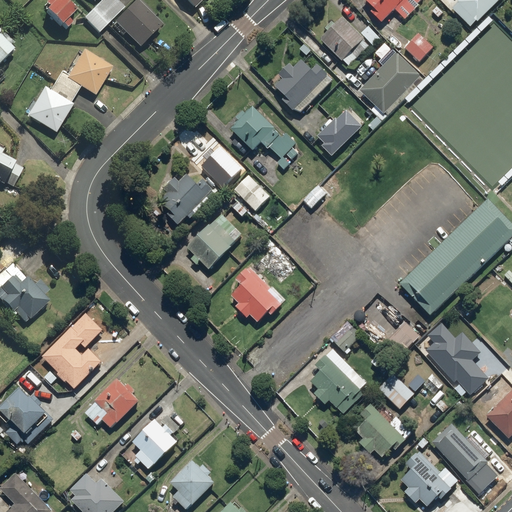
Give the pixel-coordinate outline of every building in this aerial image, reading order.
[(64,21),(74,11),(62,0),(46,0),(43,4),(47,8),(41,14),(56,29),(57,28),(62,33),(69,26),(64,21)] [(123,9),(114,0),(101,0),(82,19),(97,35),(123,9)] [(181,0),(192,11),(202,0),(181,0)] [(416,6),(422,0),(361,0),(373,14),(371,16),(379,25),(394,11),(403,21),(418,8),(416,6)] [(455,0),(438,0),(448,9),(456,1),(455,0)] [(502,0),(458,0),(449,9),(471,31),(502,0)] [(160,27),(134,1),(111,24),(136,50),(160,27)] [(338,18),(317,40),(347,70),(369,47),(338,18)] [(368,27),(360,34),(372,48),(380,41),(368,27)] [(0,65),(13,53),(8,48),(13,44),(0,31),(0,65)] [(413,33),(399,46),(417,65),(434,49),(418,32),(415,35),(413,33)] [(41,89),(23,120),(54,138),(72,107),(69,105),(77,90),(92,99),(111,68),(82,51),(65,80),(58,76),(48,93),(41,89)] [(375,117),(382,124),(423,83),(394,54),(357,92),(378,114),(375,117)] [(298,116),(331,83),(327,79),(329,78),(317,66),(311,72),(300,62),(292,70),(288,66),(277,76),(281,80),(272,90),(284,103),(281,106),(290,116),(294,112),(298,116)] [(347,88),(334,88),(334,100),(347,100),(347,88)] [(289,165),(284,159),(286,156),(292,163),(301,155),(293,147),(296,145),(286,134),(280,140),(251,109),(243,116),(241,114),(233,121),(236,123),(229,130),(250,153),(259,145),(265,152),(268,149),(279,161),(276,164),(282,171),(289,165)] [(337,118),(319,136),(325,142),(322,145),(332,154),(363,125),(348,110),(339,119),(337,118)] [(0,154),(1,152),(0,151),(0,186),(1,187),(2,184),(13,189),(22,167),(0,158),(0,154)] [(221,155),(204,172),(211,179),(228,162),(221,155)] [(166,218),(175,228),(213,193),(202,180),(194,188),(184,177),(177,184),(173,181),(162,191),(166,196),(157,204),(168,216),(166,218)] [(257,183),(239,199),(252,213),(270,198),(257,183)] [(311,211),(327,195),(318,187),(302,203),(311,211)] [(399,286),(429,317),(511,237),(511,222),(490,199),(399,286)] [(237,203),(231,210),(241,219),(247,213),(237,203)] [(241,238),(222,217),(208,229),(207,228),(184,250),(192,258),(189,261),(197,270),(190,276),(204,291),(215,280),(208,272),(231,250),(230,248),(241,238)] [(295,269),(273,246),(253,265),(261,274),(264,271),(278,286),(295,269)] [(246,269),(232,283),(239,290),(230,299),(237,306),(233,311),(244,322),(249,317),(258,326),(267,316),(271,320),(284,307),(246,269)] [(511,273),(509,271),(503,277),(511,286),(511,273)] [(45,294),(36,284),(32,287),(26,280),(19,286),(11,277),(3,283),(0,280),(0,304),(11,318),(14,315),(22,324),(46,303),(41,298),(45,294)] [(56,376),(55,376),(71,393),(101,365),(88,351),(81,358),(75,352),(80,347),(83,351),(101,334),(84,316),(39,358),(56,376)] [(434,342),(427,348),(455,379),(457,378),(471,393),(489,377),(473,359),(481,352),(463,331),(456,337),(442,321),(427,335),(434,342)] [(332,344),(343,355),(344,354),(346,356),(350,351),(348,349),(358,340),(356,338),(360,335),(355,330),(351,334),(347,329),(339,337),(337,335),(333,340),(335,342),(332,344)] [(345,379),(323,357),(310,369),(316,375),(308,384),(316,392),(312,397),(323,408),(328,404),(341,417),(363,396),(359,392),(366,386),(352,372),(345,379)] [(396,378),(380,395),(399,413),(415,396),(396,378)] [(94,406),(84,415),(96,428),(101,423),(108,431),(138,404),(132,397),(135,394),(125,384),(121,388),(115,382),(91,403),(94,406)] [(0,438),(4,442),(6,439),(15,447),(20,442),(27,449),(53,420),(39,408),(42,405),(33,396),(30,400),(16,387),(0,405),(0,438)] [(511,389),(483,419),(507,442),(511,436),(511,389)] [(403,442),(408,436),(391,419),(386,425),(369,408),(358,418),(364,424),(353,435),(361,442),(357,446),(369,458),(374,453),(384,463),(404,443),(403,442)] [(134,459),(145,471),(176,444),(170,438),(179,430),(168,417),(158,426),(155,422),(130,444),(139,454),(134,459)] [(447,420),(428,437),(472,485),(491,469),(480,457),(485,452),(467,433),(462,437),(447,420)] [(413,506),(418,501),(427,511),(428,510),(430,511),(449,511),(455,507),(446,497),(459,485),(445,469),(438,475),(420,455),(404,469),(408,473),(399,481),(407,490),(402,495),(413,506)] [(185,511),(190,507),(191,508),(212,487),(211,486),(212,484),(205,477),(209,474),(202,467),(198,470),(190,463),(168,486),(176,494),(171,499),(184,511),(185,511)] [(49,511),(50,511),(13,476),(0,488),(0,503),(5,499),(12,505),(4,511),(49,511)] [(74,497),(69,502),(79,511),(116,511),(124,505),(101,481),(94,487),(85,477),(69,492),(74,497)]
